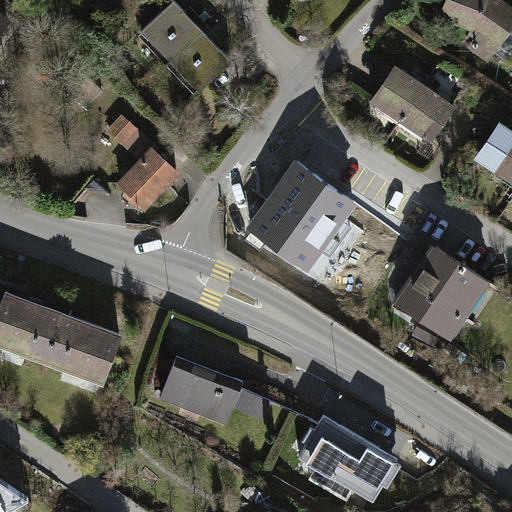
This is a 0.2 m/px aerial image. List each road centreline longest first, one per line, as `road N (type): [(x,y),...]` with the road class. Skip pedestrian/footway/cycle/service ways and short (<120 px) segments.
road 1 (secondary): [(174,267),(283,319),(511,463)]
road 2 (track): [(174,267),(124,429),(162,472),(231,509)]
road 3 (residential): [(511,248),(296,100)]
road 4 (residential): [(296,100),(211,197),(174,267)]
road 5 (secondary): [(0,210),(174,267)]
road 6 (residential): [(0,424),(127,511)]
